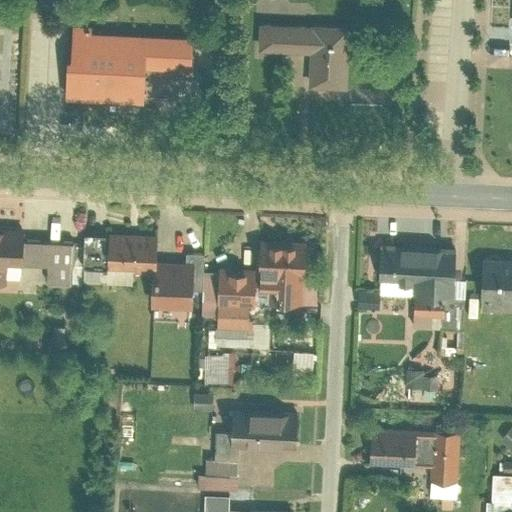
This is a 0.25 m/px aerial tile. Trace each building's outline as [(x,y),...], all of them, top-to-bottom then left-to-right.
[(358,24),(271,18),(269,44),(320,48),(317,82),(353,85),(358,24)] [(203,33),(73,27),(71,60),(70,92),(157,96),(158,64),(201,66),(203,33)] [(0,227),(0,266),(22,268),(24,228),(0,227)] [(157,234),(90,229),(87,265),(154,270),(157,234)] [(83,237),(32,234),(30,260),(56,261),(55,279),(80,280),(83,237)] [(265,238),(262,299),(303,301),(305,272),(310,273),(312,240),(265,238)] [(458,243),(383,241),(382,289),(414,290),(413,323),(441,323),(441,296),(457,296),(458,243)] [(159,259),(156,304),(193,306),(195,279),(203,279),(205,252),(188,251),(187,261),(159,259)] [(511,257),(483,256),(481,306),(511,307),(511,257)] [(220,270),(206,269),(203,314),(217,315),(215,343),(250,346),(253,304),(256,304),(259,267),(221,264),(220,270)] [(357,291),(357,311),(380,312),(381,292),(357,291)] [(298,368),(317,369),(318,348),(299,348),(298,368)] [(209,351),(208,378),(233,378),(234,351),(209,351)] [(410,386),(435,386),(435,366),(410,366),(410,386)] [(196,388),(196,403),(218,403),(218,387),(196,388)] [(201,484),(201,486),(243,487),(243,442),(302,443),(302,409),(232,408),(231,431),(219,430),(218,458),(208,457),(208,472),(202,472),(201,484)] [(375,425),(374,459),(433,461),(432,494),(442,494),(442,505),(461,506),(464,428),(375,425)] [(487,498),(486,511),(511,511),(511,471),(493,471),(492,499),(487,498)]
